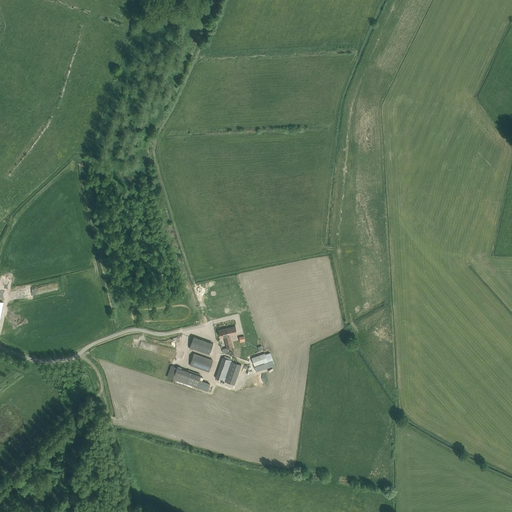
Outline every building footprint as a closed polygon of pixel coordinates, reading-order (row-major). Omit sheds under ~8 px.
[(220,337),(224,337),(227,348),(227,349),(228,348),(233,347),(230,335),(237,333),(235,326),(218,330),(220,337)] [(209,354),(213,344),(193,337),(190,347),(209,354)] [(213,360),(194,353),(191,363),(210,370),(213,360)] [(267,362),(265,356),(264,353),(263,353),(251,358),(252,360),(253,362),(255,367),(267,362)] [(227,359),(228,357),(224,356),(224,358),(223,357),(215,378),(228,383),(229,383),(235,365),(231,363),(232,360),(229,359),(227,359)] [(267,362),(255,367),(257,372),(275,366),(272,360),(267,362)] [(210,370),(191,363),(189,366),(208,373),(210,370)] [(172,379),(197,388),(199,381),(201,375),(177,367),(172,379)] [(210,385),(199,381),(197,388),(207,392),(210,385)]
